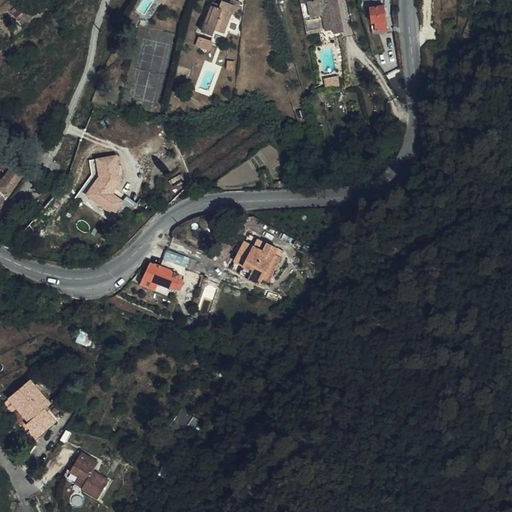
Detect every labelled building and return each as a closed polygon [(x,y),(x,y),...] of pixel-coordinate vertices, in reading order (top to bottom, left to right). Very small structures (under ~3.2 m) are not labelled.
[(15,15),(29,3),(26,0),(12,12),(15,15)] [(234,6),(231,15),(235,16),(240,3),(232,0),(230,4),(234,6)] [(300,0),(301,3),(307,2),(310,17),(322,14),(325,31),(332,29),(334,34),(343,32),(337,1),(333,2),(332,0),(300,0)] [(206,22),(201,32),(212,36),(215,30),(224,33),(231,15),(234,6),(230,4),(222,2),(219,9),(215,7),(209,22),(206,22)] [(31,6),(29,3),(15,15),(18,20),(33,8),(35,7),(33,5),(31,6)] [(373,32),(387,30),(384,6),(370,8),(373,32)] [(37,13),(33,8),(18,20),(22,24),(37,13)] [(209,51),(212,43),(199,38),(196,46),(209,51)] [(332,87),(332,81),(322,83),(322,85),(315,87),(316,91),(324,88),(332,87)] [(325,140),(322,128),(316,130),(319,141),(325,140)] [(117,154),(95,157),(98,175),(84,193),(113,214),(123,201),(112,192),(121,177),(117,154)] [(6,198),(25,172),(12,165),(9,169),(2,164),(0,166),(0,168),(6,174),(2,179),(0,178),(0,196),(1,195),(6,198)] [(264,273),(271,276),(280,259),(274,255),(277,249),(257,238),(253,245),(245,241),(230,268),(259,283),(261,278),(264,273)] [(164,258),(185,266),(188,257),(167,248),(164,258)] [(182,274),(185,266),(164,258),(161,266),(156,264),(155,264),(150,262),(141,285),(156,291),(158,284),(169,288),(171,289),(171,290),(179,290),(184,285),(181,279),(178,278),(180,274),(182,274)] [(268,281),(271,276),(264,273),(261,278),(268,281)] [(167,295),(169,288),(158,284),(156,291),(167,295)] [(26,424),(33,432),(51,417),(53,419),(65,409),(55,398),(51,401),(54,405),(47,411),(45,409),(50,404),(30,380),(10,396),(30,421),(26,424)] [(51,417),(33,432),(37,437),(55,422),(53,419),(51,417)] [(82,453),(79,451),(67,470),(70,472),(82,453)] [(98,463),(82,453),(70,472),(79,477),(86,481),(83,487),(82,489),(98,499),(109,481),(93,471),(98,463)] [(86,481),(79,477),(75,483),(83,487),(86,481)]
